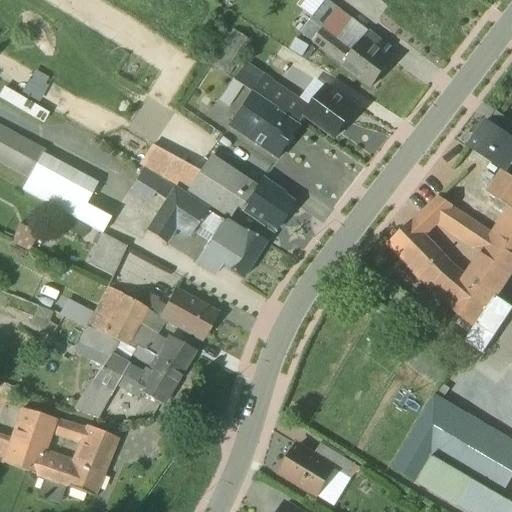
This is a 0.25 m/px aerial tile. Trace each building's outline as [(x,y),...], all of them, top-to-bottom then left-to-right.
[(368,32),(326,0),(325,0),(300,33),(343,65),(368,32)] [(368,32),(343,65),(371,87),(392,60),(375,47),(379,41),(368,32)] [(34,70),(22,94),(39,102),(51,78),(34,70)] [(311,107),(261,76),(250,92),(299,125),(305,117),(304,116),(311,107)] [(241,88),(231,82),(218,101),(228,108),(241,88)] [(356,110),(326,87),(311,107),(304,116),(305,117),(335,139),(356,110)] [(0,101),(46,122),(52,109),(4,88),(0,96),(0,101)] [(250,92),(228,126),(278,160),(300,126),(299,125),(250,92)] [(511,135),(511,122),(496,112),(490,123),(511,137),(511,135)] [(490,123),(487,121),(468,148),(502,171),(504,172),(511,159),(511,158),(504,154),(511,142),(511,137),(490,123)] [(45,152),(0,127),(0,164),(28,180),(43,155),(45,152)] [(96,185),(43,155),(28,180),(22,192),(101,235),(110,219),(85,205),(96,185)] [(244,186),(207,162),(205,166),(196,180),(232,204),(244,186)] [(173,191),(142,171),(131,190),(149,202),(154,195),(166,202),(173,191)] [(511,177),(504,172),(502,171),(488,193),(499,201),(495,207),(506,214),(511,218),(511,177)] [(294,204),(261,183),(255,193),(243,211),(275,232),(294,204)] [(244,186),(232,204),(243,211),(255,193),(244,186)] [(221,221),(173,191),(166,202),(147,232),(165,244),(175,228),(189,237),(196,226),(212,236),(221,221)] [(438,199),(410,226),(423,239),(438,223),(452,208),(438,199)] [(494,236),(452,208),(438,223),(483,253),(494,236)] [(511,218),(506,214),(502,221),(511,227),(511,218)] [(240,233),(221,221),(212,236),(231,248),(240,233)] [(38,234),(19,225),(10,244),(29,253),(38,234)] [(423,239),(410,226),(391,244),(430,289),(449,269),(423,239)] [(231,248),(221,266),(242,280),(265,243),(243,230),(240,233),(231,248)] [(126,248),(101,235),(87,264),(112,278),(126,248)] [(231,248),(212,236),(195,263),(215,276),(220,267),(221,266),(231,248)] [(511,275),(511,248),(494,236),(483,253),(462,285),(448,305),(467,321),(494,280),(504,288),(511,275)] [(449,269),(430,289),(448,305),(462,285),(449,269)] [(494,280),(467,321),(477,328),(504,288),(494,280)] [(100,303),(114,310),(121,296),(108,290),(100,303)] [(143,307),(121,296),(114,310),(139,323),(146,309),(143,307)] [(173,296),(159,320),(172,327),(186,304),(173,296)] [(12,297),(9,305),(35,316),(39,308),(12,297)] [(151,297),(148,298),(143,307),(146,309),(159,320),(165,309),(158,305),(158,300),(151,297)] [(87,327),(94,312),(67,299),(59,315),(87,327)] [(100,303),(87,328),(101,334),(114,310),(100,303)] [(212,319),(186,304),(172,327),(200,341),(212,319)] [(39,308),(35,316),(49,322),(53,313),(39,308)] [(159,320),(146,309),(139,323),(159,335),(165,324),(159,320)] [(139,323),(114,310),(101,334),(127,347),(139,323)] [(101,334),(87,328),(79,342),(108,359),(111,356),(126,365),(131,355),(133,350),(127,347),(101,334)] [(166,346),(152,337),(145,351),(157,358),(183,373),(194,353),(170,340),(166,346)] [(145,351),(135,345),(133,350),(131,355),(148,364),(152,365),(157,358),(145,351)] [(108,359),(94,381),(114,390),(116,387),(124,372),(126,365),(111,356),(108,359)] [(183,373),(157,358),(152,365),(149,370),(146,369),(143,374),(126,365),(124,372),(116,387),(138,398),(140,393),(163,405),(183,373)] [(52,402),(57,388),(35,380),(30,394),(52,402)] [(94,381),(91,380),(73,411),(97,421),(114,390),(94,381)] [(511,479),(511,444),(435,399),(393,470),(465,511),(511,511),(511,504),(501,498),(511,479)] [(52,424),(16,412),(11,425),(40,436),(46,443),(52,424)] [(89,431),(60,420),(55,434),(70,439),(68,444),(82,449),(89,431)] [(40,436),(11,425),(6,446),(2,463),(38,476),(42,458),(46,443),(40,436)] [(73,469),(66,486),(93,496),(116,441),(107,437),(107,436),(90,429),(89,431),(82,449),(73,469)] [(350,464),(319,446),(312,457),(332,469),(343,476),(350,464)] [(312,457),(296,447),(279,475),(315,497),(332,469),(312,457)] [(73,469),(42,458),(38,476),(66,486),(73,469)] [(343,476),(332,469),(315,497),(332,507),(349,480),(343,476)]
